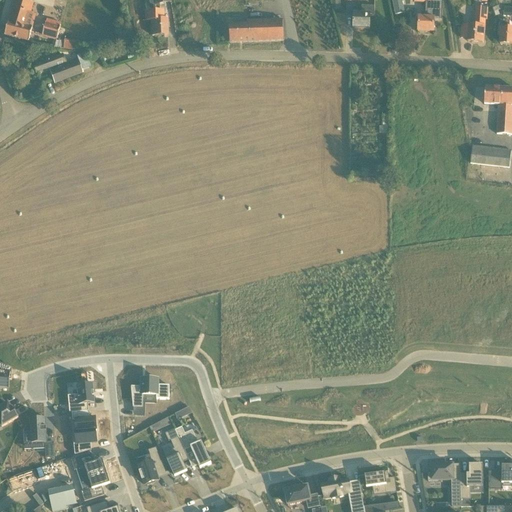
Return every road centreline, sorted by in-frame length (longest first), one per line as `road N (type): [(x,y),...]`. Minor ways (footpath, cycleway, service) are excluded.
road 1 (unclassified): [(14,123),(82,80),(171,58),(254,53),(511,67)]
road 2 (residential): [(511,362),(423,355),(372,380),(207,396)]
road 3 (residential): [(405,451),(247,484)]
road 4 (residential): [(109,359),(115,444),(139,511)]
